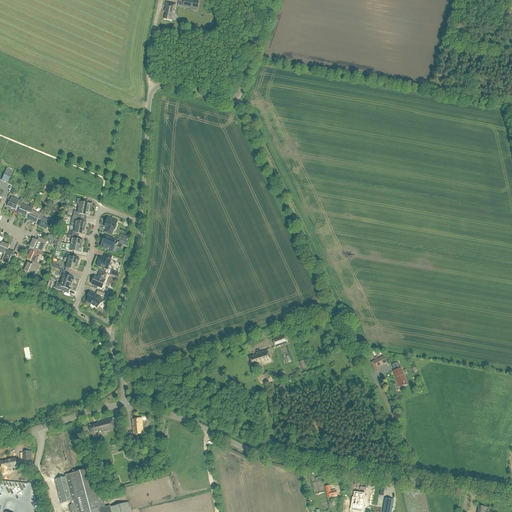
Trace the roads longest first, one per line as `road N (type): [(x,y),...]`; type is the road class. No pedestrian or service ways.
road 1 (unclassified): [(141,223),(151,91),(164,85),(237,97),(273,0)]
road 2 (tertiary): [(418,481),(259,454),(185,420),(123,406)]
road 3 (track): [(511,105),(252,59)]
road 4 (track): [(237,97),(341,310)]
road 5 (track): [(341,310),(123,383)]
road 6 (residential): [(141,223),(99,207),(74,310)]
road 7 (tertiary): [(0,438),(123,406)]
